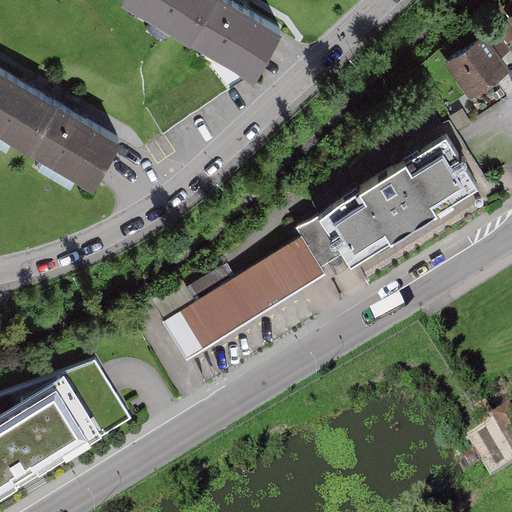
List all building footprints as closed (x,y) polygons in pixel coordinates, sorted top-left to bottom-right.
[(129,0),(189,34),(208,0),(129,0)] [(283,23),(243,0),(208,0),(189,34),(255,71),(283,23)] [(508,70),(484,34),(446,60),(469,96),(508,70)] [(0,127),(27,143),(55,94),(0,62),(0,127)] [(211,65),(148,106),(166,132),(228,90),(211,65)] [(122,131),(55,94),(27,143),(94,180),(122,131)] [(302,234),(165,318),(189,357),(476,181),(446,133),(296,225),(302,234)] [(200,295),(234,273),(226,261),(192,283),(200,295)] [(0,499),(132,416),(99,358),(0,391),(0,499)]
